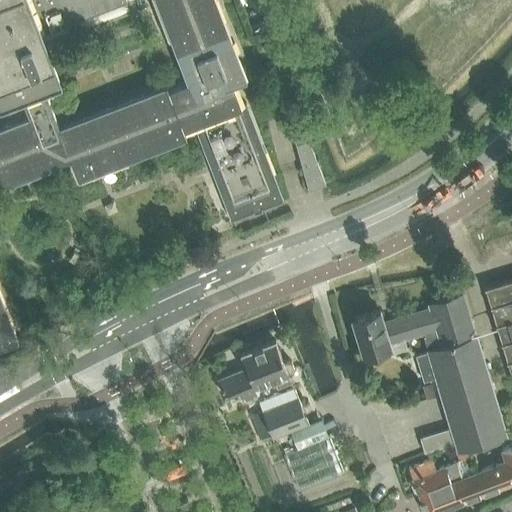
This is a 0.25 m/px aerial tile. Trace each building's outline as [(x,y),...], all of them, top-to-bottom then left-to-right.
[(0,0),(0,96),(1,100),(0,100),(0,102),(0,103),(22,95),(30,116),(0,127),(0,345),(18,338),(0,290),(0,183),(71,156),(78,176),(186,134),(184,127),(195,123),(231,218),(283,198),(282,196),(281,196),(245,104),(246,103),(246,101),(241,103),(233,82),(247,77),(246,75),(245,76),(215,0),(158,0),(190,80),(169,87),(167,83),(165,84),(165,85),(61,126),(61,125),(59,125),(43,85),(63,78),(61,75),(60,76),(47,43),(143,6),(140,0),(0,0)] [(262,42),(271,39),(268,30),(258,33),(262,42)] [(294,134),(302,162),(309,188),(325,182),(305,130),(294,134)] [(511,277),(484,285),(511,378),(511,277)] [(431,306),(398,316),(404,338),(423,333),(428,350),(416,353),(423,379),(437,375),(452,426),(421,436),(425,449),(456,440),(459,448),(466,446),(505,435),(476,335),(475,336),(462,292),(429,302),(431,306)] [(398,316),(385,320),(384,321),(380,308),(353,316),(354,319),(350,320),(354,332),(357,331),(363,354),(379,349),(381,354),(407,347),(404,338),(398,316)] [(242,352),(247,365),(255,386),(274,379),(277,386),(291,380),(288,373),(291,372),(294,367),(291,359),(285,358),(283,359),(275,339),(242,352)] [(255,386),(247,365),(218,377),(226,397),(242,390),(245,398),(258,393),(255,386)] [(427,397),(435,394),(431,382),(423,384),(427,397)] [(273,436),(291,429),(309,421),(298,394),(294,386),(259,401),(260,403),(250,407),(253,414),(251,414),(260,438),(272,433),(273,436)] [(457,478),(464,498),(511,479),(511,441),(503,445),(507,458),(463,475),(457,478)] [(458,458),(464,456),(469,454),(466,446),(459,448),(456,449),(458,458)] [(419,492),(421,498),(422,499),(419,503),(422,509),(426,510),(426,511),(428,511),(464,498),(457,478),(463,475),(462,473),(470,470),(464,456),(458,458),(435,467),(431,457),(409,465),(413,476),(412,482),(414,489),(419,492)]
